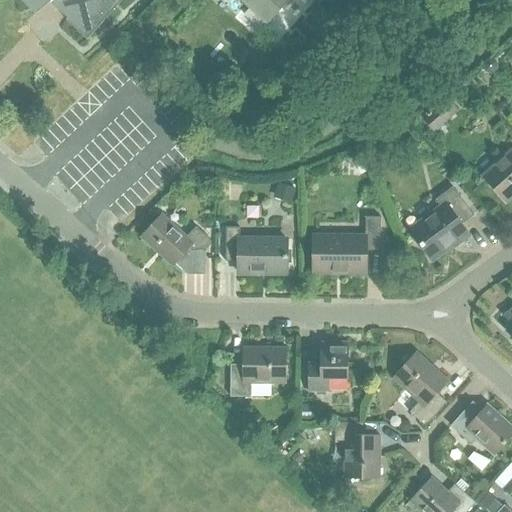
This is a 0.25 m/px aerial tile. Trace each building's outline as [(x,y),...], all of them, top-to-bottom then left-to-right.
[(21,0),(35,12),(52,0),(54,0),(69,13),(65,19),(86,39),(121,0),(21,0)] [(299,0),(302,2),(302,0),(232,0),(236,3),(238,0),(239,0),(265,23),(285,0),(299,0)] [(511,149),(481,177),(505,203),(511,196),(511,149)] [(461,225),(474,215),(453,187),(435,200),(440,207),(409,230),(432,261),(454,244),(456,246),(469,236),(461,225)] [(252,201),(251,214),(263,215),(264,202),(252,201)] [(172,266),(174,263),(187,275),(205,275),(205,252),(202,250),(211,241),(196,227),(186,237),(162,214),(141,238),(172,266)] [(380,251),(380,217),(365,217),(365,236),(313,235),(313,274),(366,274),(366,251),(380,251)] [(238,273),(286,274),(286,239),(239,239),(240,227),(225,227),(225,261),(238,261),(238,273)] [(348,379),(348,343),(320,343),(320,364),(308,364),(308,391),(328,391),(328,379),(348,379)] [(286,383),(286,348),(242,348),(242,365),(230,365),(230,397),(250,397),(251,383),(286,383)] [(437,394),(448,382),(416,352),(392,378),(419,402),(409,412),(424,426),(446,402),(437,394)] [(475,439),(495,456),(511,436),(511,427),(487,405),(481,410),(472,402),(451,426),(470,444),(475,439)] [(300,404),(300,419),(316,419),(316,404),(300,404)] [(344,479),(379,479),(380,435),(363,435),(363,423),(335,423),(335,443),(345,443),(344,479)] [(488,469),(494,459),(478,449),(472,459),(488,469)] [(455,511),(466,511),(475,502),(455,484),(447,492),(431,477),(409,501),(420,511),(452,511),(454,511),(455,511)] [(511,477),(502,489),(511,498),(511,477)] [(487,495),(479,504),(487,511),(496,511),(501,507),(487,495)]
